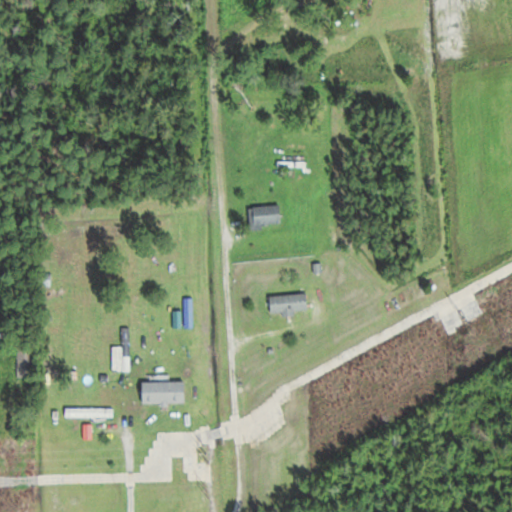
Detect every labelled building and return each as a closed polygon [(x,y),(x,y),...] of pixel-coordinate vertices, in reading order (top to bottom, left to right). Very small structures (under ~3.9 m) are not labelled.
[(281,226),(281,207),(250,207),(250,226),(281,226)] [(270,296),(271,314),(308,312),(307,294),(270,296)] [(33,378),(33,346),(17,346),(17,378),(33,378)] [(185,382),(143,382),(143,404),(185,404),(185,382)] [(0,426),(9,426),(9,395),(0,395),(0,426)] [(112,408),(64,408),(64,417),(112,417),(112,408)]
